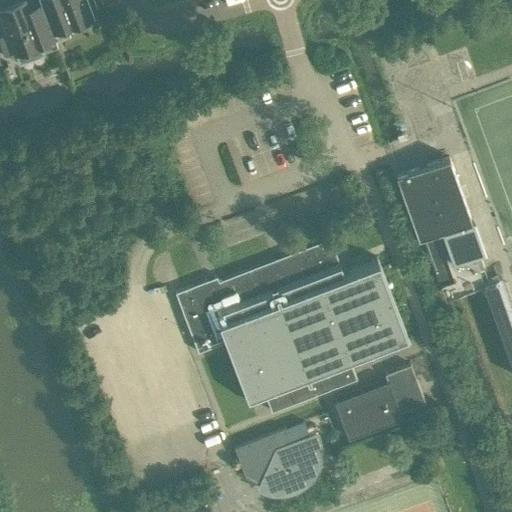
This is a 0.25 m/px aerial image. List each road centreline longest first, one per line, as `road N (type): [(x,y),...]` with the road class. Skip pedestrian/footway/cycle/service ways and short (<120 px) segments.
road 1 (unclassified): [(340,161),(279,0)]
road 2 (residential): [(121,0),(145,23),(164,26),(254,0)]
